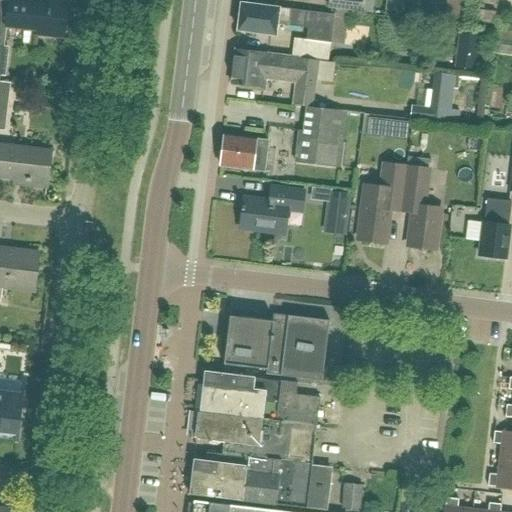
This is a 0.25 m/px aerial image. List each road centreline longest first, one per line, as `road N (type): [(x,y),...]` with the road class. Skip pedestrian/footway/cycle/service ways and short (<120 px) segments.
road 1 (residential): [(511,312),(150,269)]
road 2 (tertiary): [(150,269),(196,0)]
road 3 (residential): [(49,480),(79,220)]
road 4 (tertiary): [(122,511),(150,269)]
road 5 (residential): [(79,220),(106,0)]
